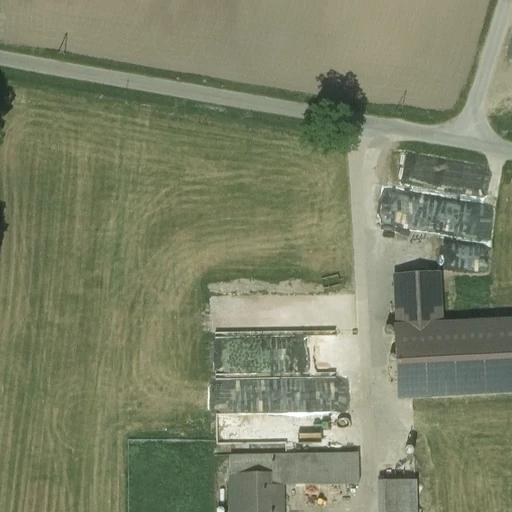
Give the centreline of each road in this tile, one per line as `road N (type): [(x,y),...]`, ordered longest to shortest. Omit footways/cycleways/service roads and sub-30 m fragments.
road 1 (unclassified): [(466,142),(0,58)]
road 2 (unclassified): [(508,0),(466,142)]
